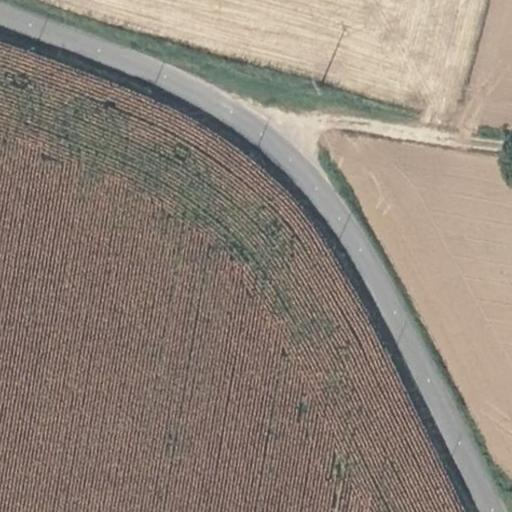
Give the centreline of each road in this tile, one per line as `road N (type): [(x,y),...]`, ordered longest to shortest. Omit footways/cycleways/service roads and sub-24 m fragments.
road 1 (tertiary): [(0,13),(198,92),(297,163),(395,312),(494,511)]
road 2 (track): [(277,144),(307,122),(420,129),(511,146)]
